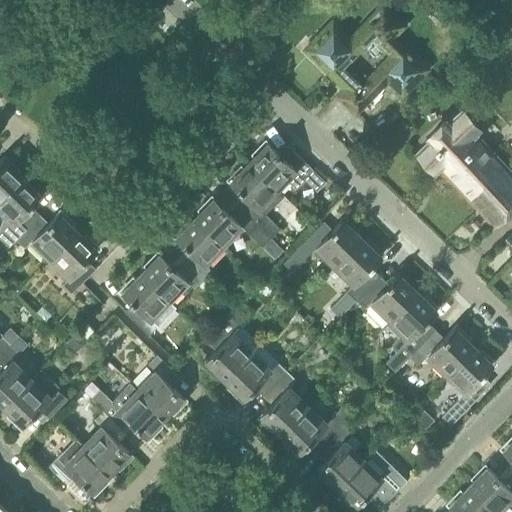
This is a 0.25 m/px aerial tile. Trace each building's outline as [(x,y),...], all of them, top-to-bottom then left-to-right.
[(336,95),(354,114),(388,78),(403,93),(428,67),(395,34),(405,24),(384,3),(350,38),(332,20),(304,49),(343,87),(336,95)] [(439,165),(492,223),(511,203),(511,171),(475,131),(479,127),(463,110),(450,122),(448,120),(429,138),(431,140),(418,152),(435,170),(439,165)] [(250,161),(277,188),(286,178),(294,186),(303,176),(317,190),(326,181),(293,149),(285,158),(268,142),(250,161)] [(0,199),(22,177),(3,158),(0,160),(0,199)] [(239,205),(272,237),(280,228),(259,207),(277,188),(250,161),(231,180),(247,197),(239,205)] [(41,195),(22,177),(0,199),(0,208),(5,214),(0,227),(0,236),(10,245),(16,239),(34,220),(25,212),(41,195)] [(195,217),(223,244),(241,225),(263,246),(272,237),(239,205),(230,214),(214,198),(195,217)] [(34,220),(16,239),(25,247),(32,240),(51,258),(78,231),(59,212),(43,229),(34,220)] [(185,260),(203,278),(212,270),(204,263),(223,244),(195,217),(177,236),(193,252),(185,260)] [(336,264),(363,237),(343,218),(327,234),(318,225),(284,261),(293,270),(317,245),(336,264)] [(78,231),(51,258),(70,277),(63,284),(72,293),(90,274),(81,266),(97,249),(78,231)] [(363,237),(336,264),(354,282),(330,307),(339,315),(356,298),(374,280),(365,271),(381,255),(363,237)] [(141,272),(168,299),(187,280),(194,287),(203,278),(185,260),(176,269),(160,253),(141,272)] [(168,299),(141,272),(122,291),(139,307),(130,316),(149,334),(157,325),(150,318),(168,299)] [(374,280),(356,298),(365,307),(372,299),(392,318),(418,291),(399,272),(383,288),(374,280)] [(437,309),(418,291),(392,318),(387,324),(400,336),(393,343),(393,347),(396,350),(386,361),(395,370),(430,334),(421,326),(437,309)] [(240,301),(232,310),(241,318),(249,309),(240,301)] [(206,359),(225,377),(252,350),(259,342),(231,316),(213,334),(222,342),(206,359)] [(86,339),(94,331),(86,322),(78,331),(86,339)] [(430,334),(412,353),(420,361),(427,353),(447,372),(473,345),(454,326),(438,342),(430,334)] [(0,354),(10,343),(2,335),(0,336),(0,354)] [(269,388),(287,369),(259,342),(252,350),(225,377),(244,396),(260,380),(269,388)] [(0,400),(4,405),(31,378),(12,360),(19,352),(10,343),(0,354),(0,368),(1,370),(0,371),(0,400)] [(473,345),(447,372),(465,390),(441,415),(450,424),(485,389),(476,380),(492,363),(473,345)] [(137,388),(165,415),(183,396),(167,380),(175,371),(157,353),(148,362),(155,370),(137,388)] [(31,378),(4,405),(24,424),(40,407),(48,416),(66,398),(58,390),(61,387),(41,368),(31,378)] [(281,432),(308,404),(289,386),(296,378),(287,369),(269,388),(278,396),(262,413),(281,432)] [(103,409),(121,427),(129,419),(146,434),(165,415),(137,388),(131,382),(111,400),(103,409)] [(308,404),(281,432),(300,450),(316,434),(324,442),(342,423),(355,410),(346,402),(327,422),(308,404)] [(83,444),(111,471),(129,452),(113,436),(121,427),(103,409),(94,418),(101,425),(83,444)] [(342,423),(324,442),(333,450),(317,467),(337,485),(363,458),(344,439),(351,432),(342,423)] [(111,471),(83,444),(76,437),(49,465),(67,483),(76,474),(92,490),(111,471)] [(496,457),(511,472),(511,440),(504,449),(496,457)] [(363,458),(337,485),(356,504),(368,492),(381,505),(404,480),(372,449),(363,458)] [(511,472),(496,457),(469,485),(496,511),(498,511),(507,503),(511,503),(511,472)] [(496,511),(469,485),(450,504),(457,511),(496,511)]
